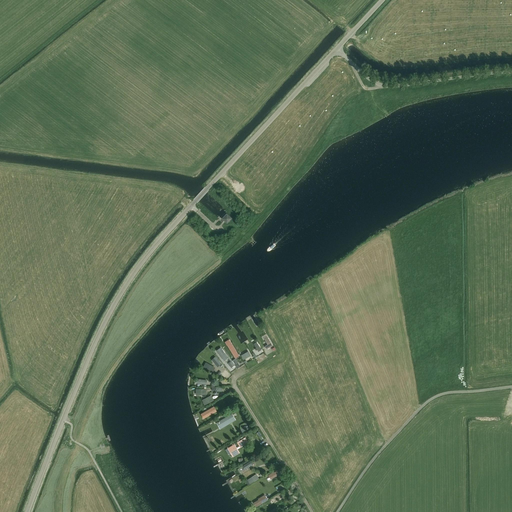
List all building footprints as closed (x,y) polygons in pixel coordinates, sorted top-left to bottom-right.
[(222,219),(227,224),(232,219),(227,214),(222,219)] [(235,357),(238,355),(231,343),(228,345),(235,357)] [(217,354),(222,361),(226,358),(219,348),(215,351),(215,352),(216,352),(217,354)] [(212,360),(218,367),(220,364),(215,358),(212,360)] [(205,418),(216,411),(214,407),(203,413),(205,418)] [(219,423),(221,427),(235,419),(232,414),(219,422),(219,423)] [(243,470),(253,464),(251,461),(241,467),(243,470)] [(282,472),(280,469),(269,475),(271,479),(282,472)] [(258,479),(256,476),(248,481),(250,484),(258,479)] [(282,498),(280,495),(272,499),(274,503),(282,498)] [(265,496),(254,503),(257,506),(267,500),(265,496)]
